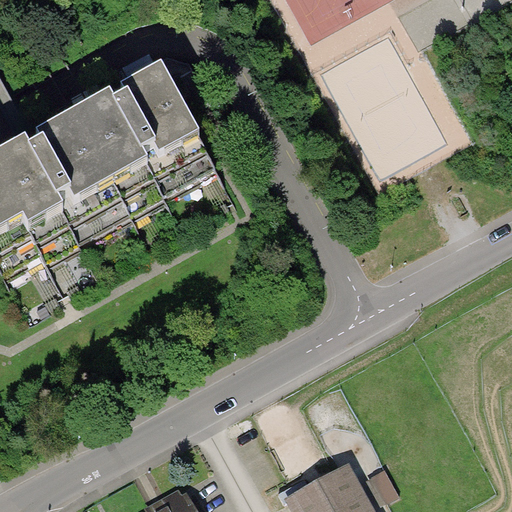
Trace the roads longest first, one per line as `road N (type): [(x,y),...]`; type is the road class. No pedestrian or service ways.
road 1 (residential): [(0,122),(158,36),(214,53),(283,160),(365,317)]
road 2 (unclassified): [(365,317),(23,511)]
road 3 (unclassified): [(511,233),(365,317)]
